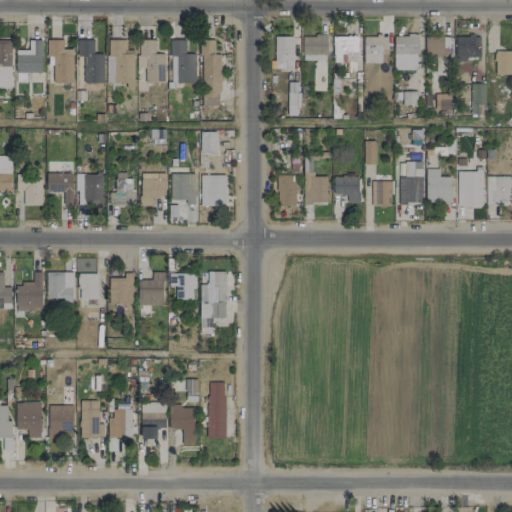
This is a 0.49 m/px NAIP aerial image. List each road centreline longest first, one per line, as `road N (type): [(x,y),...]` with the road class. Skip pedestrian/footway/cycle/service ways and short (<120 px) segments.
road 1 (residential): [(250,0),(251,511)]
road 2 (residential): [(0,240),(511,239)]
road 3 (residential): [(0,485),(511,484)]
road 4 (residential): [(0,9),(511,8)]
